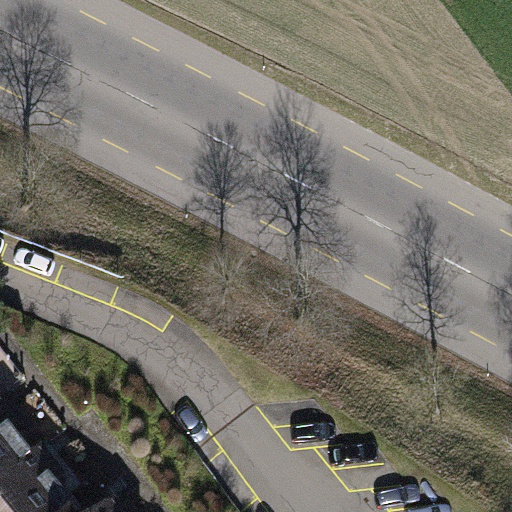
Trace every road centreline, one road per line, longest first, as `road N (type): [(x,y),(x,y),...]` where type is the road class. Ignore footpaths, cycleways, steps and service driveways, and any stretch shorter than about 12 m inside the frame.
road 1 (secondary): [(0,30),(511,297)]
road 2 (residential): [(364,511),(203,374),(139,335),(0,282)]
